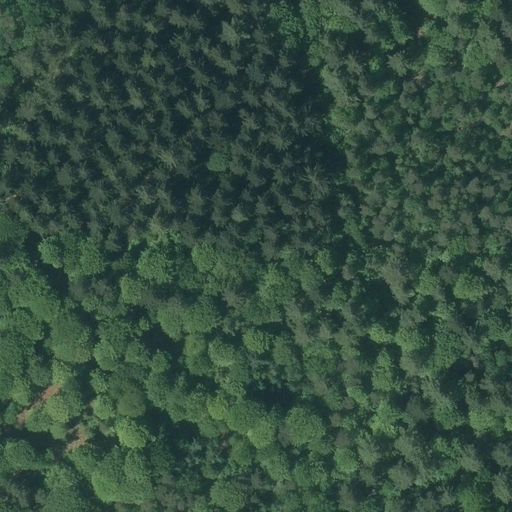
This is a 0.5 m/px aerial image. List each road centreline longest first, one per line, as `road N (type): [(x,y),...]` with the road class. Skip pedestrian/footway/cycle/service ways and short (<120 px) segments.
road 1 (track): [(272,0),(316,135),(330,340),(396,511)]
road 2 (track): [(322,285),(161,285),(0,242)]
road 3 (track): [(322,285),(511,273)]
road 4 (unknown): [(381,282),(511,285)]
